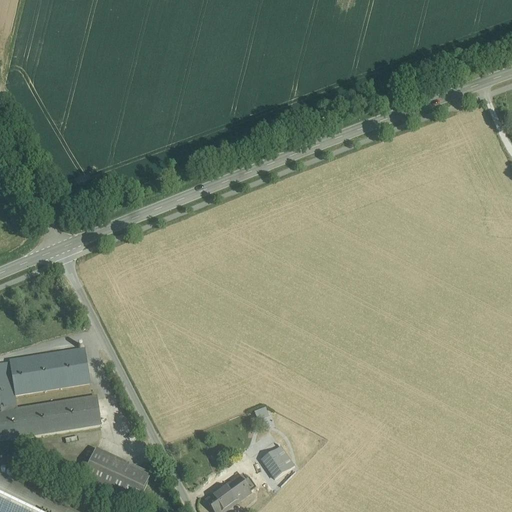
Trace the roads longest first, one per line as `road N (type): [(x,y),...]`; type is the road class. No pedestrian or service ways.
road 1 (tertiary): [(57,252),(511,73)]
road 2 (unclassified): [(191,511),(57,252)]
road 3 (track): [(0,124),(31,0)]
road 4 (unclassified): [(0,146),(57,252)]
